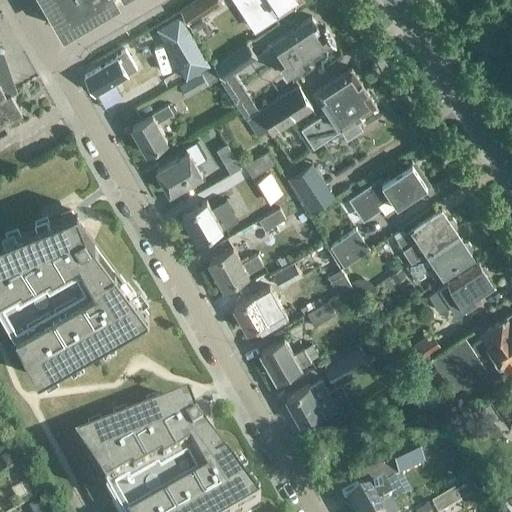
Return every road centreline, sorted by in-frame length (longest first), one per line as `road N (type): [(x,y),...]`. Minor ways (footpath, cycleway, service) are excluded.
road 1 (residential): [(51,58),(311,511)]
road 2 (residential): [(511,180),(392,0)]
